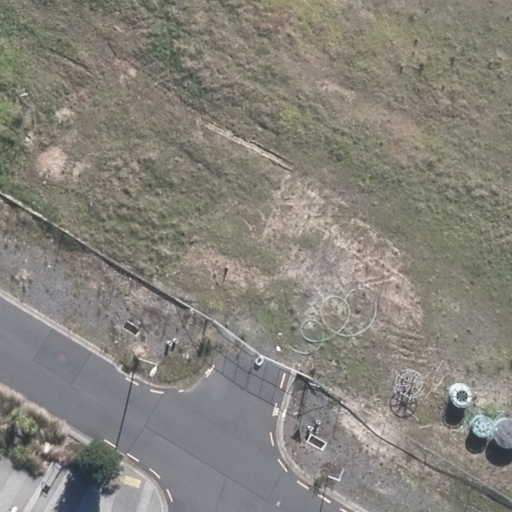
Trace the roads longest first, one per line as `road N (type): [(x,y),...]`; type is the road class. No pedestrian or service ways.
road 1 (unknown): [(375,0),(259,382)]
road 2 (residential): [(223,466),(0,333)]
